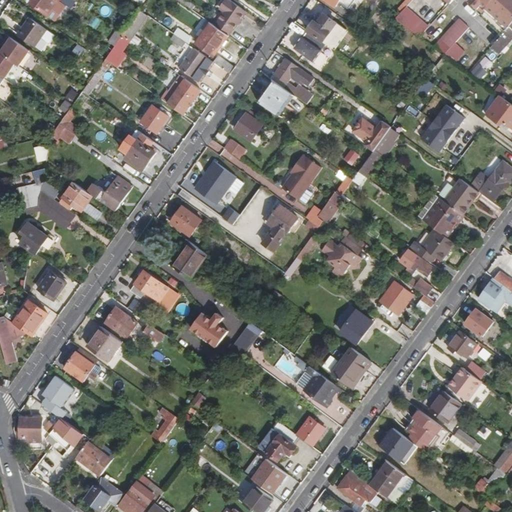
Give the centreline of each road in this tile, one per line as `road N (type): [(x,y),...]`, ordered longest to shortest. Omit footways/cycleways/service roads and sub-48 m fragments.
road 1 (residential): [(0,407),(10,404),(298,0)]
road 2 (residential): [(294,511),(511,219)]
